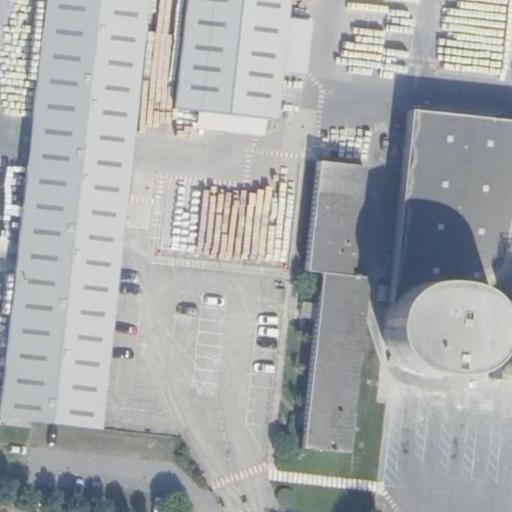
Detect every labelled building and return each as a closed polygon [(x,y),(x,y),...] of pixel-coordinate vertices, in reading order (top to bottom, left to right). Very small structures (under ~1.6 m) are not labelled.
[(147,0),(46,0),(32,135),(1,418),(33,422),(102,431),(116,302),(147,0)] [(288,0),(188,0),(178,110),(275,120),(288,0)] [(396,110),(345,106),(343,128),(394,133),(396,110)] [(511,124),(416,112),(392,305),(393,305),(389,313),(386,340),(394,358),(402,366),(417,374),(437,377),(454,378),(471,373),(481,365),(491,352),(498,353),(494,384),(511,386),(511,124)] [(367,169),(320,164),(309,271),(321,272),(320,301),(306,300),(305,314),(318,316),(303,450),(350,455),(369,280),(354,276),(367,169)]
